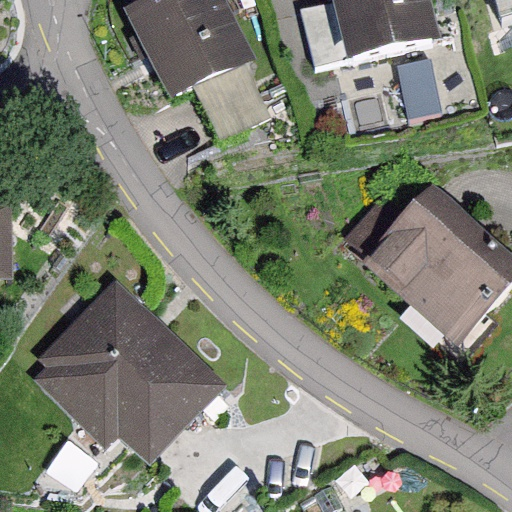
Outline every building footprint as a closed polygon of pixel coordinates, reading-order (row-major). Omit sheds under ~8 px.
[(260,85),(216,0),(190,0),(129,32),(176,124),(203,111),(225,154),(274,129),(253,89),(260,85)] [(443,67),(428,0),(329,0),(333,14),(303,21),(316,81),(345,74),(348,88),(443,67)] [(511,0),(489,0),(500,35),(511,32),(511,0)] [(511,308),(511,272),(435,202),(397,242),(372,219),(344,249),(372,275),(366,282),(458,366),(511,308)] [(0,287),(16,287),(14,213),(0,213),(0,287)] [(234,406),(119,291),(39,370),(48,379),(37,390),(106,460),(118,449),(154,485),(234,406)]
